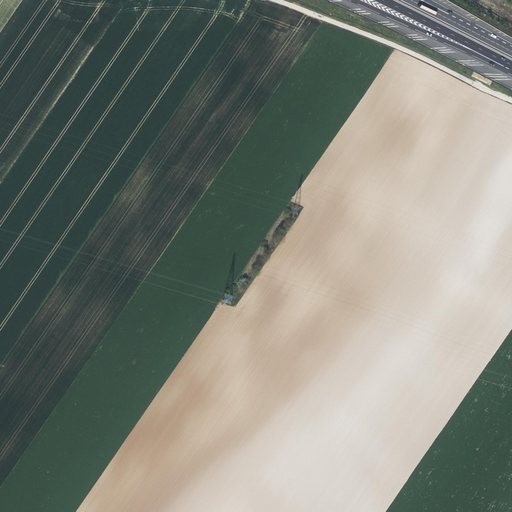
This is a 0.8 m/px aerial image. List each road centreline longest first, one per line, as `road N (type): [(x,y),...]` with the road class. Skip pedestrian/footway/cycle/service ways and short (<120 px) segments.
road 1 (track): [(511,102),(276,0)]
road 2 (motorway): [(353,0),(505,61)]
road 3 (motorway): [(382,0),(505,61)]
